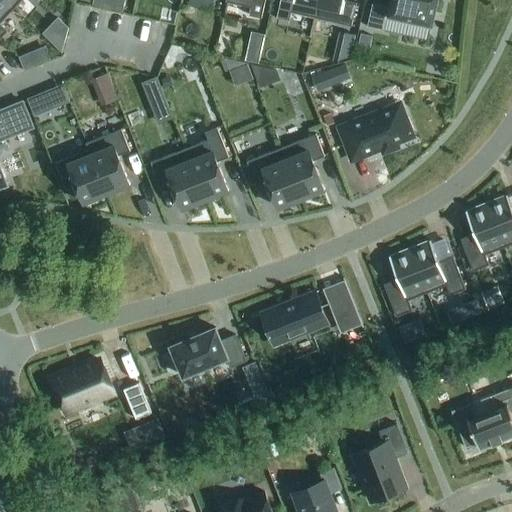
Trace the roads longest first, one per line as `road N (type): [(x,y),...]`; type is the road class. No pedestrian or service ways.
road 1 (residential): [(0,353),(345,246),(458,185),(511,125)]
road 2 (unclassified): [(55,511),(0,371)]
